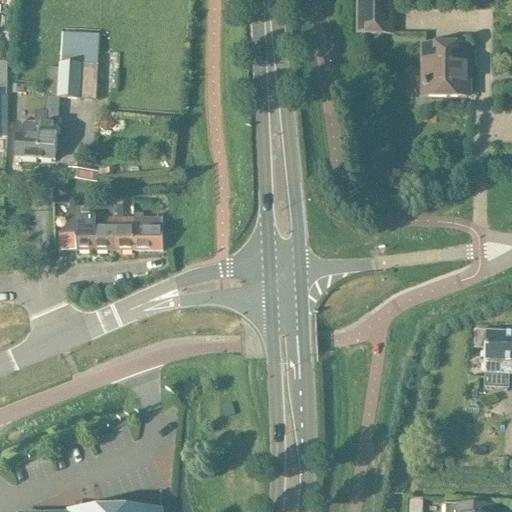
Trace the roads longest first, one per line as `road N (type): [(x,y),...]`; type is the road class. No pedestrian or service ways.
road 1 (secondary): [(304,511),(300,276)]
road 2 (secondary): [(270,297),(274,511)]
road 3 (secondary): [(300,276),(288,135),(269,68)]
road 4 (secondary): [(269,68),(262,137),(268,264)]
road 5 (residential): [(39,285),(164,263)]
